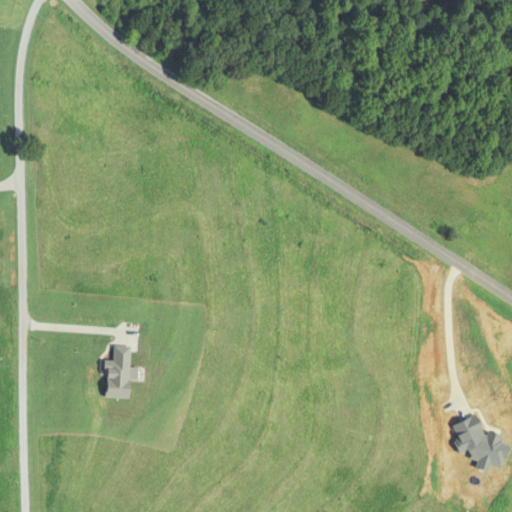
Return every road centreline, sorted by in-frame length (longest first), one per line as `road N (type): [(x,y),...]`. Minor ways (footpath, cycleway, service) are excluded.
road 1 (residential): [(511,301),(159,72),(80,0)]
road 2 (residential): [(37,0),(23,48),(21,117),(27,511)]
